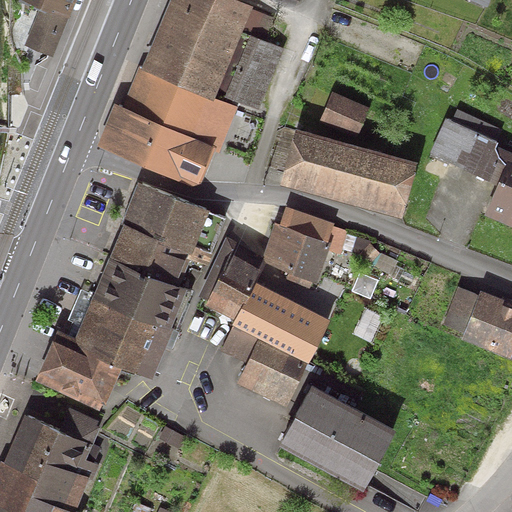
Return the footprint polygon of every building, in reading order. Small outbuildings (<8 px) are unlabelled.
[(73,0),(17,0),(43,11),(28,45),(50,55),(73,0)] [(256,6),(240,0),(169,0),(141,69),(239,108),(258,118),(286,51),(245,33),(256,6)] [(239,108),(141,69),(135,67),(120,105),(113,102),(95,148),(191,186),(202,186),(216,150),(222,153),(239,108)] [(371,108),(334,92),(319,127),(355,143),(371,108)] [(498,142),(446,119),(423,170),(490,201),(507,165),(499,157),(497,151),(497,147),(498,142)] [(417,166),(296,133),(282,188),(403,220),(417,166)] [(511,153),(497,147),(507,165),(484,216),(511,227),(511,153)] [(216,215),(145,185),(114,258),(184,288),(216,215)] [(335,223),(286,206),(280,225),(328,243),(334,226),(335,223)] [(332,245),(328,243),(280,225),(275,223),(259,267),(311,288),(313,283),(317,284),(331,250),(332,245)] [(349,231),(334,226),(328,243),(332,245),(331,250),(341,254),(349,231)] [(235,321),(256,281),(263,270),(234,255),(239,244),(227,238),(197,297),(204,300),(202,305),(235,321)] [(380,253),(371,245),(359,257),(369,266),(380,253)] [(184,288),(114,258),(77,342),(65,336),(47,378),(97,400),(113,363),(147,377),(167,330),(172,332),(190,291),(184,288)] [(256,281),(235,321),(233,325),(234,325),(259,338),(308,364),(331,321),(256,281)] [(479,297),(457,288),(442,326),(464,334),(479,297)] [(511,302),(481,291),(479,297),(464,334),(462,340),(511,359),(511,302)] [(259,338),(234,325),(221,352),(245,365),(259,338)] [(339,334),(324,360),(370,385),(385,359),(339,334)] [(308,364),(259,338),(245,365),(236,383),(286,408),(308,364)] [(396,434),(311,390),(282,447),(366,491),(396,434)] [(99,419),(77,409),(65,436),(24,419),(11,448),(90,484),(100,465),(86,459),(93,444),(89,442),(99,419)] [(90,484),(11,448),(4,465),(83,500),(90,484)] [(77,511),(83,500),(4,465),(0,472),(0,502),(19,511),(49,511),(53,504),(70,511),(77,511)] [(49,511),(19,511),(0,502),(0,511),(70,511),(53,504),(49,511)]
